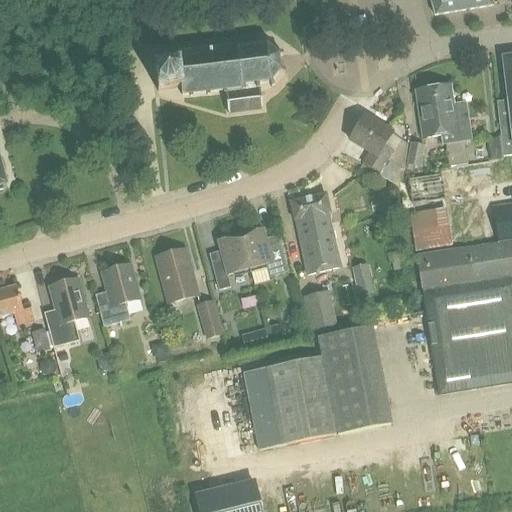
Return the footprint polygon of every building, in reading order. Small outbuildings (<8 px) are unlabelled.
[(429,0),(434,16),(493,6),(491,0),(429,0)] [(181,96),(187,95),(187,99),(191,98),(191,95),(205,93),(206,96),(210,96),(209,93),(224,91),(224,93),(225,92),(228,116),(262,111),(259,86),(268,85),(272,91),(275,89),(272,84),(278,75),(284,76),(285,73),(280,71),(278,59),(283,55),(281,52),(277,55),(268,48),(269,41),(265,41),(264,47),(254,48),(253,42),(250,42),(251,49),(237,50),(237,44),(233,45),(233,48),(220,50),(220,47),(216,47),(216,50),(203,52),(202,49),(198,50),(199,52),(185,54),(184,51),(181,52),(181,54),(176,55),(177,64),(153,67),(156,93),(180,90),(181,96)] [(511,57),(503,58),(508,101),(497,102),(501,138),(503,157),(511,156),(511,57)] [(453,105),(450,86),(433,89),(440,136),(442,146),(446,146),(449,167),(467,164),(464,143),(472,141),(466,103),(453,105)] [(423,139),(440,136),(433,89),(415,92),(423,139)] [(403,171),(388,162),(395,152),(385,146),(391,137),(392,134),(364,117),(349,142),(368,153),(361,164),(380,175),(379,176),(393,184),(395,185),(403,171)] [(420,167),(424,146),(411,144),(407,165),(420,167)] [(414,214),(409,214),(415,253),(452,247),(444,195),(511,183),(511,158),(502,159),(490,161),(439,170),(440,174),(408,180),(414,214)] [(403,215),(409,214),(414,214),(408,180),(403,181),(398,182),(400,195),(403,215)] [(330,214),(326,195),(290,203),(294,223),(295,222),(308,275),(340,268),(328,214),(330,214)] [(511,241),(511,205),(492,208),(498,244),(511,241)] [(242,239),(250,270),(265,266),(269,279),(288,273),(281,249),(269,252),(266,240),(264,231),(242,237),(242,239)] [(227,276),(250,270),(242,239),(242,237),(218,243),(220,252),(224,264),(212,267),(219,291),(230,288),(227,276)] [(511,276),(511,241),(498,244),(416,256),(421,290),(422,290),(511,276)] [(159,259),(156,259),(159,269),(170,305),(198,297),(185,251),(159,259)] [(389,264),(400,262),(397,252),(387,254),(389,264)] [(351,269),(358,297),(373,293),(367,265),(351,269)] [(131,267),(102,274),(107,293),(95,296),(103,328),(130,321),(126,305),(140,301),(131,267)] [(511,276),(422,290),(438,397),(511,385),(511,276)] [(44,315),(53,349),(79,342),(74,323),(89,319),(78,280),(49,288),(56,312),(44,315)] [(16,288),(0,292),(0,318),(13,315),(17,327),(35,322),(29,303),(21,306),(16,288)] [(329,293),(304,299),(312,332),(337,327),(329,293)] [(197,307),(206,342),(223,337),(214,302),(197,307)] [(375,325),(320,335),(324,356),(339,435),(394,425),(375,325)] [(270,345),(283,342),(279,327),(267,329),(270,345)] [(31,334),(36,354),(50,350),(45,330),(31,334)] [(253,335),(257,352),(268,349),(264,333),(253,335)] [(157,365),(168,362),(163,345),(152,348),(157,365)] [(324,356),(268,367),(283,446),(339,435),(324,356)] [(54,364),(49,361),(43,362),(40,367),(41,373),(46,376),(52,375),(55,370),(54,364)] [(268,367),(245,371),(260,450),(283,446),(268,367)] [(165,427),(189,425),(188,413),(181,413),(180,393),(163,394),(165,427)] [(179,480),(200,472),(196,462),(176,470),(179,480)] [(220,511),(216,494),(195,499),(198,511),(220,511)]
